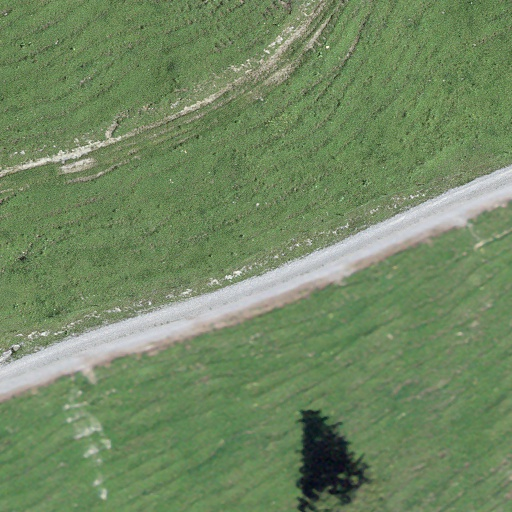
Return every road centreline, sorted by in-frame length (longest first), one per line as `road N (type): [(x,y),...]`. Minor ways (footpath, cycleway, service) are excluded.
road 1 (track): [(511,185),(220,312),(0,383)]
road 2 (track): [(0,176),(119,153),(230,102),(303,45),(331,0)]
